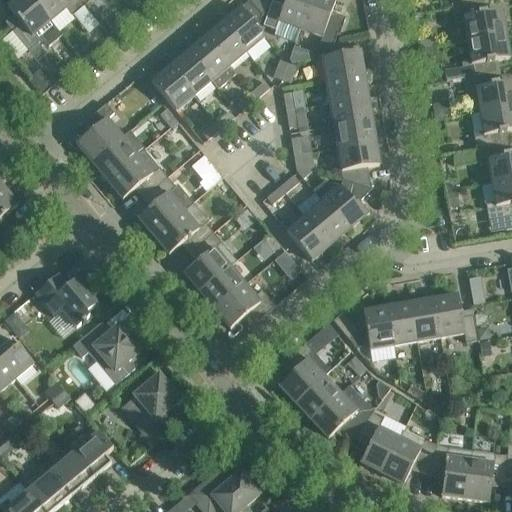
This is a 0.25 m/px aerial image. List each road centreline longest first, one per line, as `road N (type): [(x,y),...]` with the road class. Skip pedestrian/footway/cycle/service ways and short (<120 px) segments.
road 1 (residential): [(372,252),(402,215),(410,169),(381,0)]
road 2 (residential): [(204,0),(26,149)]
road 3 (residential): [(218,378),(88,221)]
road 4 (residential): [(218,378),(372,252)]
road 5 (residential): [(113,511),(241,405)]
road 6 (residential): [(361,511),(285,456),(241,405)]
road 7 (residential): [(511,249),(408,266),(372,252)]
